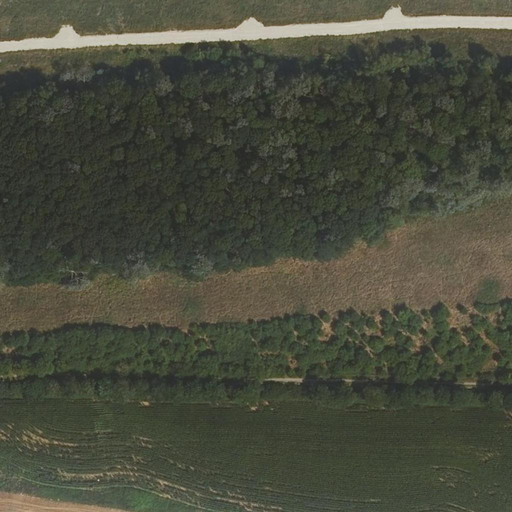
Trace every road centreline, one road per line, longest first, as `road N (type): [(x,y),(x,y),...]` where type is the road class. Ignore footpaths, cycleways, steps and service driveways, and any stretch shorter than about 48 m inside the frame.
road 1 (track): [(0,49),(403,23),(511,25)]
road 2 (track): [(0,380),(511,389)]
